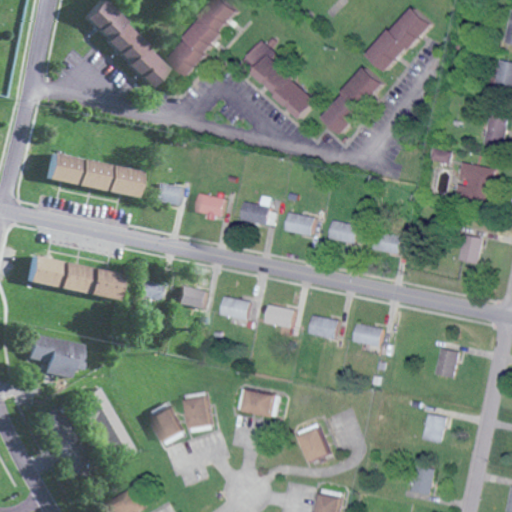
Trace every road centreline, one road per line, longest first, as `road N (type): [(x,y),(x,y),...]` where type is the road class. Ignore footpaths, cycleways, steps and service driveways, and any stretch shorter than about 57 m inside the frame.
road 1 (residential): [(0,213),(511,321)]
road 2 (residential): [(464,511),(511,282)]
road 3 (residential): [(0,213),(43,0)]
